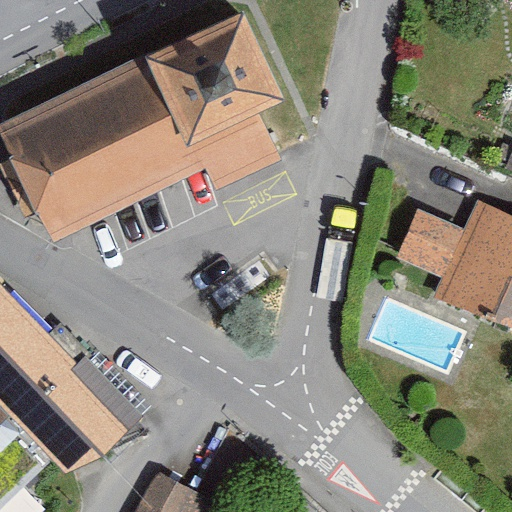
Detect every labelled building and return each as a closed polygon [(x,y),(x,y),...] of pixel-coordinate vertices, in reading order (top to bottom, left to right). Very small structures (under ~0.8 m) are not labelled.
[(135,47),(0,109),(0,132),(45,230),(200,159),(210,181),(272,153),(246,95),(274,82),(235,0),(211,0),(131,37),(135,47)] [(511,214),(474,200),(462,231),(416,212),(399,254),(438,270),(427,298),(511,331),(511,214)] [(68,363),(0,291),(0,426),(16,411),(68,363)] [(78,354),(68,363),(16,411),(56,454),(73,472),(135,415),(78,354)] [(0,426),(0,505),(47,459),(56,454),(16,411),(0,426)] [(210,511),(217,498),(154,468),(130,511),(210,511)]
